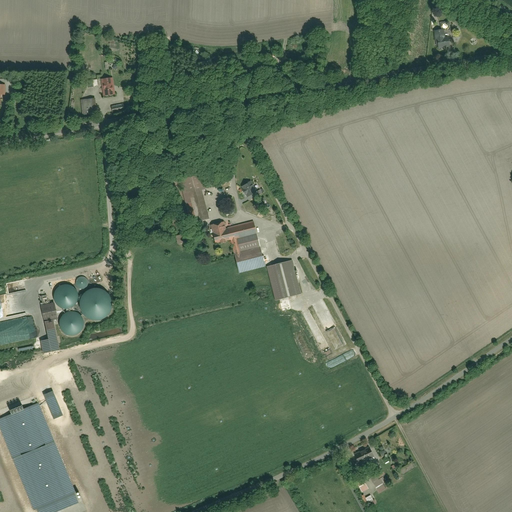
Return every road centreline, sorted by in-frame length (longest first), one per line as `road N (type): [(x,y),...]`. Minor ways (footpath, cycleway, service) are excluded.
road 1 (unclassified): [(254,97),(247,145),(394,417)]
road 2 (tertiary): [(511,51),(254,97)]
road 3 (tertiary): [(254,97),(0,140)]
road 4 (residential): [(194,511),(394,417)]
road 5 (residential): [(394,417),(511,338)]
